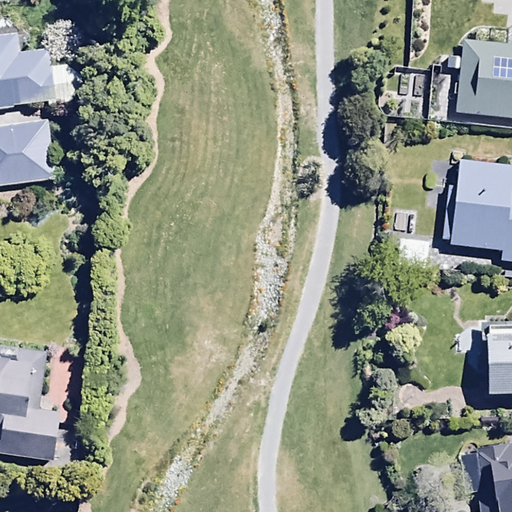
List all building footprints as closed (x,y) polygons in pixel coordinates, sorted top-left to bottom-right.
[(511,42),(460,38),(453,116),(511,120),(511,42)] [(48,108),(49,114),(95,108),(90,71),(53,75),(50,56),(22,59),(20,43),(0,45),(0,184),(54,177),(48,127),(20,130),(17,112),(48,108)] [(511,180),(510,180),(511,161),(454,157),(452,185),(442,185),(438,247),(498,251),(497,264),(511,264),(511,180)] [(426,239),(395,236),(393,262),(424,265),(426,239)] [(511,319),(480,321),(481,398),(511,396),(511,319)] [(0,455),(52,462),(58,409),(39,406),(45,352),(0,346),(0,455)] [(474,501),(474,511),(511,511),(511,442),(474,447),(479,501),(474,501)]
